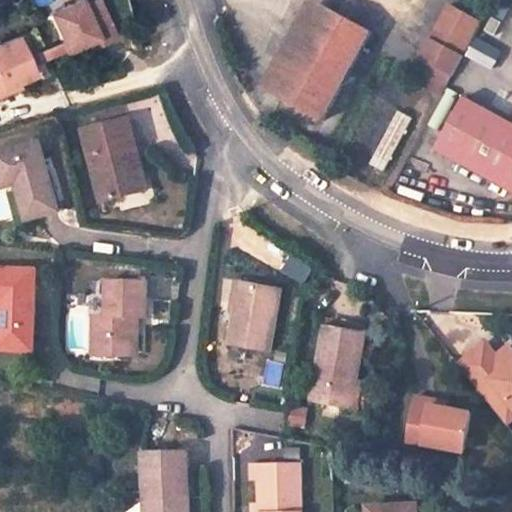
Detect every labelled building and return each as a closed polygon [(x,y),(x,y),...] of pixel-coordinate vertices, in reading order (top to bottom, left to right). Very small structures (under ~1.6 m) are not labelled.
[(82,0),(72,0),(50,10),(68,48),(99,35),(101,41),(115,34),(100,0),(86,0),(84,1),(82,0)] [(447,3),(411,82),(446,98),(482,19),(447,3)] [(365,38),(321,12),(271,100),(315,125),(365,38)] [(5,88),(34,74),(17,35),(0,41),(0,96),(7,94),(5,88)] [(438,154),(511,192),(511,122),(467,99),(438,154)] [(388,172),(412,116),(396,110),(373,165),(388,172)] [(136,190),(124,146),(134,144),(128,118),(82,129),(100,198),(136,190)] [(54,208),(35,139),(0,148),(0,182),(11,180),(21,217),(54,208)] [(124,146),(136,190),(144,188),(134,144),(124,146)] [(36,271),(0,270),(0,351),(34,352),(36,271)] [(109,280),(108,314),(94,313),(93,353),(129,355),(130,315),(130,314),(138,315),(147,315),(148,280),(109,280)] [(270,353),(282,291),(239,283),(228,345),(270,353)] [(130,315),(129,355),(138,356),(138,315),(130,314),(130,315)] [(356,409),(370,333),(327,325),(313,401),(356,409)] [(473,355),(511,405),(511,341),(497,353),(489,343),(473,355)] [(472,413),(433,404),(434,400),(418,396),(410,443),(466,453),(472,413)] [(143,454),(143,491),(154,491),(154,511),(188,511),(188,454),(143,454)] [(260,485),(261,506),(261,511),(302,511),(302,466),(250,466),(251,485),(260,485)] [(154,511),(154,491),(143,491),(143,511),(154,511)] [(437,511),(437,503),(367,507),(367,511),(437,511)]
